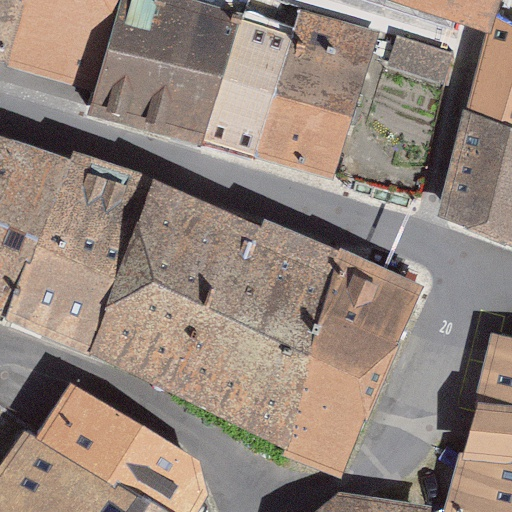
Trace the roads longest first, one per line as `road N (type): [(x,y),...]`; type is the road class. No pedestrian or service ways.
road 1 (residential): [(0,111),(467,256)]
road 2 (residential): [(467,256),(415,421),(383,460),(341,484),(263,497),(255,511)]
